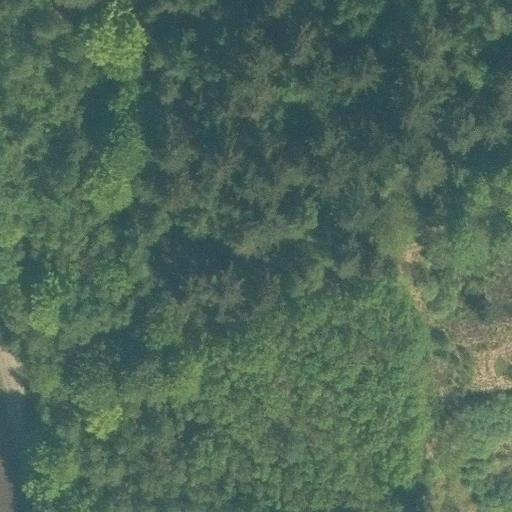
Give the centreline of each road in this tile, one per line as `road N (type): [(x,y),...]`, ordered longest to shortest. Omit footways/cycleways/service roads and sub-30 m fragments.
road 1 (track): [(511,225),(385,246),(10,373)]
road 2 (track): [(46,511),(0,329)]
